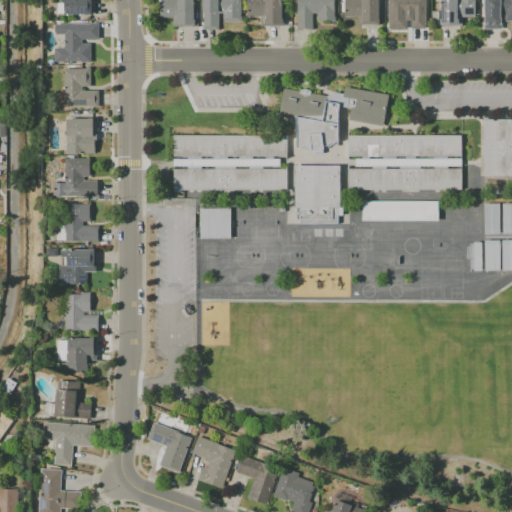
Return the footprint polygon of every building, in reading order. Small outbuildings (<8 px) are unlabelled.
[(93,0),(93,14),(64,14),(64,0),(93,0)] [(194,0),(194,18),(195,18),(195,24),(194,24),(194,26),(173,26),(172,17),(159,17),(159,3),(153,3),(153,0),(194,0)] [(241,0),(241,16),(242,16),(242,21),(223,21),(223,13),(219,13),(219,30),(202,30),(202,24),(204,24),(204,13),(203,13),(202,0),(241,0)] [(281,0),(281,19),(283,19),(283,21),(284,21),(284,25),(260,26),(260,17),(248,17),(247,0),(281,0)] [(334,0),(334,16),(335,16),(335,21),(332,21),(332,20),(322,20),(322,21),(317,21),(317,13),(313,13),(313,29),(308,29),(308,28),(301,28),(301,29),(297,29),(297,25),(298,25),(298,0),(334,0)] [(378,0),(379,26),(358,26),(358,17),(345,17),(344,0),(378,0)] [(426,0),(426,25),(427,25),(427,30),(411,30),(411,13),(407,13),(407,19),(409,19),(409,30),(388,30),(388,23),(389,23),(389,0),(426,0)] [(475,0),(475,17),(462,17),(462,26),(440,26),(440,19),(441,19),(441,0),(475,0)] [(511,0),(511,21),(505,21),(505,14),(500,14),(501,22),(502,28),(483,28),(483,23),(484,23),(484,0),(511,0)] [(98,23),(98,39),(82,39),(82,43),(90,43),(90,62),(81,62),(81,61),(54,61),(54,48),(64,48),(64,34),(56,34),(56,32),(55,32),(55,26),(56,26),(56,24),(90,24),(90,23),(98,23)] [(90,67),(90,86),(82,86),(82,90),(98,90),(98,107),(94,107),(94,105),(65,106),(64,69),(85,68),(85,67),(90,67)] [(389,94),(383,125),(349,120),(351,108),(339,107),(338,111),(338,142),(334,142),(331,145),(329,147),(326,148),(322,150),(323,153),(315,155),(314,151),(311,151),(306,150),(300,148),(297,147),(296,147),(295,119),(279,116),(284,88),(300,91),(300,89),(304,88),(306,89),(311,91),(311,93),(327,96),(329,94),(331,93),(334,92),(336,92),(338,93),(344,94),(345,87),(389,94)] [(93,118),(94,134),(97,134),(97,140),(94,140),(95,153),(67,153),(66,119),(93,118)] [(511,119),(511,176),(484,176),(483,119),(511,119)] [(286,135),(287,156),(273,156),(273,158),(279,158),(280,166),(262,166),(262,169),(287,169),(287,190),(181,190),(181,192),(174,192),(173,169),(187,169),(187,166),(173,166),(173,159),(187,159),(187,156),(173,156),(173,135),(286,135)] [(461,135),(461,156),(447,156),(447,158),(461,158),(461,166),(447,166),(447,168),(461,168),(461,190),(348,190),(348,169),(372,169),(372,166),(356,166),(356,158),(362,158),(362,156),(348,156),(348,135),(461,135)] [(89,157),(89,176),(84,176),(84,180),(97,180),(97,196),(88,196),(88,199),(83,199),(83,196),(65,196),(65,195),(53,196),(53,183),(65,182),(65,158),(86,158),(86,157),(89,157)] [(340,165),(340,197),(342,197),(342,215),(339,215),(339,224),(299,224),(299,219),(296,219),(296,207),(294,207),(294,165),(340,165)] [(438,201),(438,221),(362,221),(362,201),(438,201)] [(91,203),(91,207),(90,207),(90,217),(91,217),(91,221),(83,221),(83,225),(99,225),(99,231),(98,231),(98,236),(99,236),(99,242),(95,242),(95,241),(66,241),(66,240),(56,240),(56,225),(65,225),(65,204),(86,204),(86,203),(91,203)] [(499,203),(500,233),(485,234),(484,203),(499,203)] [(511,203),(511,233),(503,234),(503,203),(511,203)] [(230,208),(230,239),(200,239),(200,208),(230,208)] [(500,240),(500,270),(485,271),(485,240),(500,240)] [(511,240),(511,270),(502,270),(502,240),(511,240)] [(481,242),(482,271),(474,271),(473,242),(481,242)] [(95,249),(96,271),(87,271),(87,284),(59,284),(58,274),(61,274),(61,270),(60,270),(60,266),(62,266),(62,258),(61,258),(61,250),(67,250),(89,249),(95,249)] [(91,292),(91,312),(83,312),(83,315),(99,315),(98,332),(95,332),(95,331),(66,331),(66,294),(80,294),(80,292),(91,292)] [(96,337),(96,361),(87,361),(87,372),(68,372),(68,364),(67,364),(67,361),(58,361),(58,340),(69,340),(69,338),(91,338),(91,337),(96,337)] [(16,383),(10,392),(2,388),(8,378),(16,383)] [(80,382),(78,402),(91,403),(90,418),(54,416),(55,414),(45,413),(45,403),(56,403),(58,380),(80,382)] [(13,421),(0,440),(0,443),(1,444),(0,445),(0,413),(1,412),(13,421)] [(95,426),(93,446),(73,445),(71,465),(54,464),(56,438),(43,437),(44,422),(95,426)] [(192,437),(178,472),(159,465),(166,446),(147,439),(154,422),(173,429),(173,430),(192,437)] [(236,450),(222,488),(198,480),(202,467),(207,469),(209,462),(206,461),(207,458),(192,453),(198,436),(218,443),(218,444),(236,450)] [(31,460),(32,453),(41,455),(39,462),(31,460)] [(279,469),(266,505),(247,498),(254,478),(236,472),(242,456),(279,469)] [(62,469),(60,490),(80,491),(79,509),(61,508),(60,511),(38,511),(41,468),(62,469)] [(314,487),(309,501),(312,502),(308,511),(290,511),(294,502),(287,499),(287,501),(273,496),(283,468),(299,473),(298,477),(313,483),(312,486),(314,487)] [(0,511),(0,488),(18,488),(18,511),(0,511)] [(369,511),(368,511),(332,511),(337,500),(369,511)]
